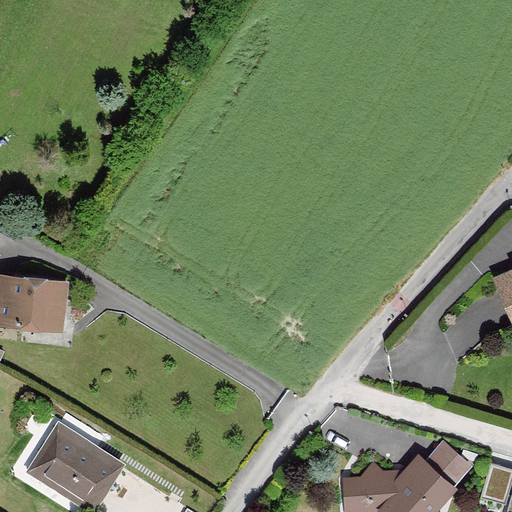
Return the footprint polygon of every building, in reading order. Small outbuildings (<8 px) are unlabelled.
[(511,274),(497,281),(511,319),(511,274)] [(64,284),(0,277),(0,322),(59,328),(64,284)] [(56,429),(31,471),(91,507),(97,498),(116,466),(56,429)] [(458,465),(443,452),(430,467),(420,459),(414,465),(406,473),(394,474),(388,479),(375,466),(361,481),(346,482),(347,511),(367,511),(367,505),(372,497),(384,508),(383,510),(385,511),(435,511),(432,508),(452,486),(445,480),(458,465)] [(511,487),(511,469),(492,464),(483,498),(507,505),(511,487)]
